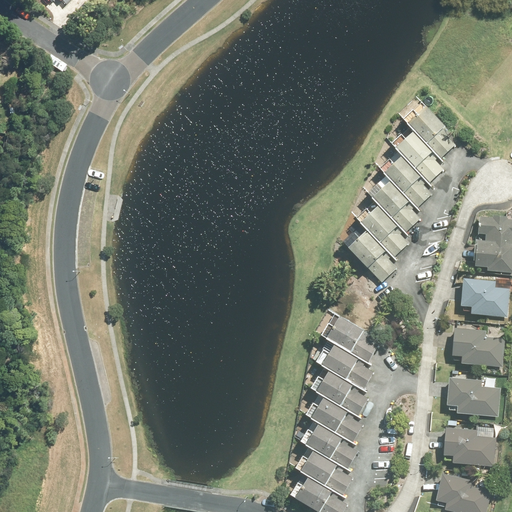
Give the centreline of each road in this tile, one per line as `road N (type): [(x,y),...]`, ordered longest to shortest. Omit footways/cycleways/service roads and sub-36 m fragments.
road 1 (residential): [(110,80),(72,184),(64,240),(98,484)]
road 2 (residential): [(497,179),(466,206),(449,254),(425,361),(414,473),(394,511)]
road 3 (unknown): [(437,310),(415,290),(411,267),(461,156)]
road 4 (unknown): [(358,511),(387,389),(423,386)]
road 5 (residential): [(255,511),(98,484)]
road 6 (residential): [(0,10),(110,80)]
road 7 (residential): [(203,0),(110,80)]
